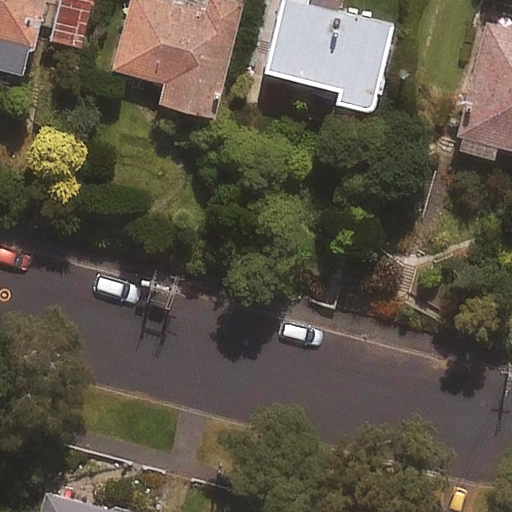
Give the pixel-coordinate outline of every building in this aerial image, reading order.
[(0,0),(0,64),(27,72),(46,0),(0,0)] [(89,0),(59,0),(52,36),(81,42),(89,0)] [(245,0),(130,0),(113,64),(165,79),(161,96),(215,111),(245,0)] [(308,0),(280,0),(265,65),(338,83),(335,95),(376,105),(396,21),(309,0),(308,0)] [(511,19),(486,13),(453,142),(494,152),(497,141),(511,144),(511,19)] [(132,511),(50,488),(43,511),(132,511)]
